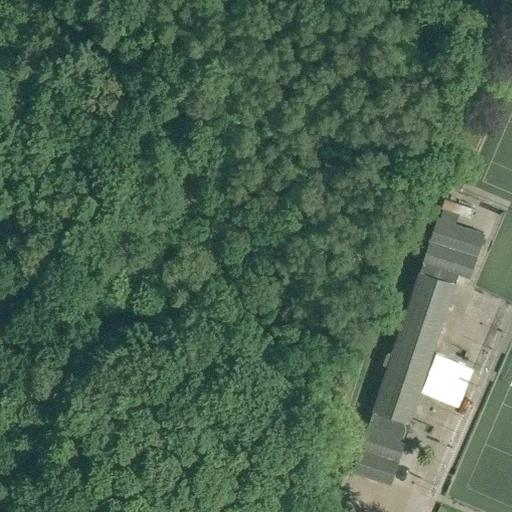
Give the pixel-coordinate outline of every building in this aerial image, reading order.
[(420,269),(419,270),(455,282),(458,273),(470,277),(485,231),(437,216),(422,260),(423,260),(420,269)] [(419,270),(400,328),(436,340),(455,282),(419,270)] [(372,412),(368,424),(404,436),(406,436),(424,442),(448,369),(428,363),(436,340),(400,328),(372,412)] [(368,424),(361,447),(398,459),(406,436),(404,436),(368,424)] [(361,447),(352,472),(390,484),(398,459),(361,447)]
